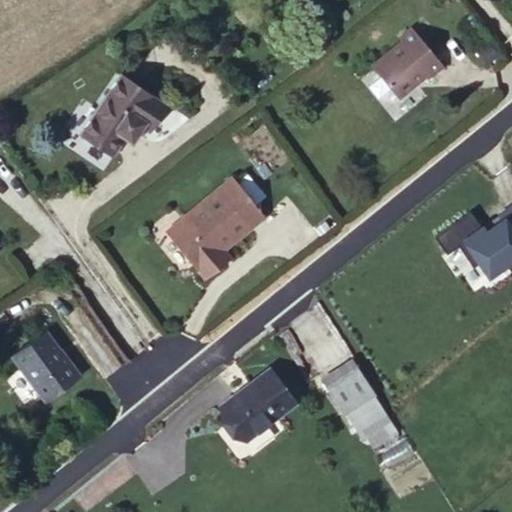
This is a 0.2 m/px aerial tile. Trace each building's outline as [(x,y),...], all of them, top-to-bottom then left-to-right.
[(372,54),(394,82),(422,58),(426,61),(441,48),(413,13),(397,26),(401,30),(372,54)] [(145,117),(152,122),(169,96),(123,62),(82,122),(113,146),(132,120),(142,126),(145,117)] [(165,215),(205,261),(224,244),(216,235),(261,196),(231,159),(165,215)] [(36,389),(70,360),(37,315),(3,343),(36,389)] [(264,356),(215,398),(243,429),(291,389),(264,356)] [(332,356),(306,373),(346,427),(369,413),(332,356)] [(346,427),(306,373),(303,375),(338,433),(346,427)]
